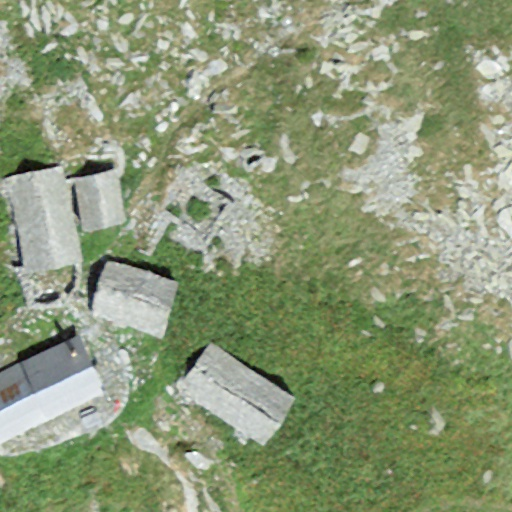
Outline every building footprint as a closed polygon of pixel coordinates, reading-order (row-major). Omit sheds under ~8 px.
[(82,262),(60,166),(4,179),(26,275),(82,262)] [(123,224),(115,170),(72,177),(81,231),(123,224)] [(176,283),(105,262),(90,313),(161,340),(176,283)] [(78,336),(0,373),(0,443),(105,393),(78,336)] [(296,398),(209,343),(179,391),(265,446),(296,398)]
